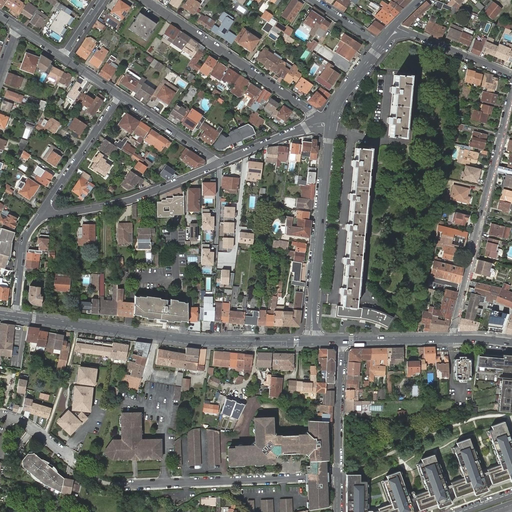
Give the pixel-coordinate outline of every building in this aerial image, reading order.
[(21,0),(8,0),(5,5),(8,7),(9,6),(17,12),(16,13),(19,15),(21,13),(27,4),(21,0)] [(55,0),(46,0),(54,5),(51,11),(54,12),(57,8),(60,3),(55,0)] [(116,9),(114,8),(111,12),(113,13),(121,19),(129,7),(119,0),(118,2),(116,5),(118,6),(116,9)] [(186,10),(189,11),(193,14),(199,4),(200,5),(203,0),(187,0),(183,7),(186,10)] [(291,13),(295,15),(297,12),(297,13),(298,12),(302,5),(295,0),(291,0),(286,9),(284,11),(281,15),(287,19),(291,13)] [(343,12),(350,2),(351,0),(336,0),(333,5),(336,8),(343,12)] [(393,8),(399,12),(406,5),(411,0),(390,0),(390,1),(388,5),(393,8)] [(355,5),(362,10),(365,5),(359,1),(355,5)] [(383,9),(394,17),(399,12),(393,8),(388,5),(382,1),(381,4),(384,6),(382,9),(383,9)] [(430,6),(426,1),(413,13),(402,24),(408,27),(419,17),(420,18),(423,16),(421,14),(430,6)] [(439,2),(437,1),(434,7),(440,10),(441,7),(450,11),(449,13),(453,14),(454,14),(455,11),(456,8),(443,3),(439,2)] [(491,1),(482,11),(492,20),(501,9),(491,1)] [(27,4),(21,13),(29,19),(37,8),(34,7),(33,9),(28,5),(29,3),(28,2),(27,4)] [(475,5),(481,11),(484,7),(478,2),(475,5)] [(65,12),(68,8),(60,3),(57,8),(61,11),(51,26),(50,27),(59,34),(63,27),(64,25),(65,23),(66,24),(71,16),(65,12)] [(243,13),(246,9),(239,4),(236,8),(243,13)] [(386,25),(394,17),(383,9),(375,17),(386,25)] [(30,21),(29,22),(39,28),(47,17),(37,10),(30,21)] [(233,18),(223,11),(219,17),(218,19),(222,22),(222,23),(222,24),(220,28),(214,25),(211,30),(216,34),(217,32),(225,38),(228,34),(224,31),(233,18)] [(268,22),(272,25),(276,18),(272,16),(266,11),(261,18),(267,21),(268,22)] [(315,32),(324,19),(311,11),(303,22),(302,23),(311,30),(315,32)] [(151,30),(152,30),(156,24),(155,24),(157,22),(144,13),(143,15),(140,13),(139,13),(135,18),(135,19),(136,19),(134,22),(133,22),(128,29),(132,31),(133,30),(138,33),(142,36),(141,37),(145,40),(150,33),(149,33),(151,30)] [(201,24),(210,30),(215,22),(207,17),(208,16),(207,15),(205,17),(202,15),(197,21),(201,24)] [(430,34),(429,35),(440,40),(445,28),(435,23),(437,17),(431,15),(429,21),(424,32),(430,34)] [(108,17),(105,21),(113,27),(116,23),(108,17)] [(236,20),(233,18),(224,31),(228,34),(225,38),(217,32),(216,34),(228,42),(232,36),(235,39),(236,37),(228,32),(236,20)] [(330,23),(324,19),(315,32),(321,36),(330,23)] [(102,24),(97,20),(93,26),(96,28),(98,25),(100,27),(102,24)] [(268,34),(274,26),(272,25),(268,22),(267,21),(262,29),(268,34)] [(377,34),(384,27),(375,21),(368,29),(377,34)] [(446,37),(457,42),(463,29),(451,24),(446,37)] [(180,31),(171,25),(164,34),(168,37),(167,39),(173,44),(182,50),(190,38),(182,32),(180,31)] [(463,29),(457,42),(468,46),(474,32),(463,28),(463,29)] [(248,33),(246,31),(238,43),(245,47),(247,49),(251,51),(253,47),(255,45),(258,40),(258,39),(249,33),(248,33)] [(293,38),(289,36),(285,33),(282,37),(282,38),(292,44),(294,40),(293,38)] [(345,34),(340,41),(341,41),(356,51),(360,45),(345,34)] [(493,39),(487,37),(486,41),(484,46),(482,50),(485,51),(485,52),(487,53),(488,53),(488,54),(493,56),(497,47),(492,45),(492,43),(493,39)] [(198,43),(190,38),(182,50),(190,55),(193,56),(197,51),(197,50),(201,45),(198,43)] [(311,44),(308,42),(305,47),(312,52),(318,43),(314,40),(311,44)] [(484,46),(486,41),(483,40),(482,44),(477,42),(476,43),(474,42),(470,52),(479,56),(483,45),(484,46)] [(91,51),(95,45),(89,41),(87,44),(84,42),(76,53),(85,59),(90,51),(91,51)] [(349,61),(357,51),(356,51),(341,41),(338,46),(340,47),(336,53),(349,61)] [(321,45),(318,43),(312,52),(315,54),(316,54),(321,45)] [(506,60),(511,49),(505,47),(499,44),(497,47),(493,56),(502,59),(502,58),(505,59),(505,61),(506,61),(506,60)] [(205,47),(201,45),(197,50),(198,51),(188,65),(198,71),(199,70),(201,67),(196,63),(202,53),(201,53),(205,47)] [(316,54),(318,55),(324,60),(326,61),(329,63),(335,54),(321,45),(316,54)] [(94,63),(93,64),(98,67),(105,55),(108,52),(102,48),(99,51),(97,50),(90,60),(94,63)] [(270,68),(273,71),(278,63),(281,60),(274,55),(273,55),(264,48),(261,52),(260,55),(257,59),(266,65),(270,68)] [(116,58),(111,55),(106,63),(98,74),(108,81),(116,69),(109,65),(112,60),(114,61),(116,58)] [(36,66),(39,58),(35,56),(34,59),(27,56),(24,64),(22,63),(20,68),(20,69),(33,74),(36,66)] [(208,56),(201,67),(199,70),(207,75),(216,61),(208,56)] [(44,59),(39,57),(39,58),(36,66),(39,67),(38,69),(46,72),(47,69),(50,70),(52,67),(54,64),(50,62),(44,60),(44,59)] [(158,62),(153,59),(150,64),(154,68),(158,71),(163,65),(158,62)] [(276,74),(283,79),(284,77),(285,76),(289,70),(291,66),(281,59),(281,60),(278,63),(273,71),(277,73),(276,74)] [(331,69),(334,66),(329,63),(326,61),(325,62),(327,63),(326,65),(324,67),(326,68),(320,77),(327,82),(324,86),(329,90),(333,85),(340,75),(331,69)] [(214,69),(213,68),(210,74),(220,81),(222,78),(224,75),(222,74),(226,68),(218,62),(214,69)] [(298,68),(293,64),(291,66),(289,70),(285,76),(284,77),(283,79),(290,83),(292,79),(296,82),(301,75),(298,73),(296,72),(298,68)] [(52,67),(50,70),(47,76),(55,80),(54,81),(58,83),(58,82),(63,73),(60,71),(52,67)] [(228,68),(224,75),(222,78),(228,82),(232,84),(233,81),(235,82),(239,75),(228,68)] [(475,72),(467,70),(466,70),(464,81),(472,83),(474,73),(475,72)] [(23,78),(8,72),(4,83),(19,89),(23,78)] [(67,75),(63,73),(58,82),(67,86),(72,77),(70,76),(67,75)] [(474,73),(472,83),(479,85),(480,83),(481,80),(482,75),(474,73)] [(484,91),(493,93),(494,89),(496,83),(497,79),(492,77),(493,75),(489,74),(485,73),(485,74),(482,86),(488,88),(485,88),(484,91)] [(120,83),(132,91),(134,89),(138,82),(126,74),(125,76),(120,83)] [(191,74),(186,80),(190,83),(195,76),(191,74)] [(396,75),(394,75),(393,87),(392,86),(391,93),(392,93),(390,117),(389,117),(388,124),(389,124),(388,135),(390,135),(390,137),(392,137),(393,136),(403,137),(409,76),(408,76),(396,75)] [(235,85),(234,85),(230,90),(241,97),(242,95),(244,92),(245,91),(250,83),(248,81),(245,79),(243,78),(240,76),(235,85)] [(311,88),(313,86),(311,84),(308,82),(309,80),(306,78),(304,80),(301,78),(295,87),(299,89),(301,91),(305,93),(307,94),(309,91),(311,88)] [(153,89),(155,86),(146,79),(143,82),(153,89)] [(83,83),(78,80),(67,97),(71,99),(74,96),(83,83)] [(154,91),(138,81),(138,82),(134,89),(138,91),(136,93),(148,101),(150,97),(152,95),(154,91)] [(156,98),(157,97),(163,101),(166,103),(168,104),(175,93),(177,89),(167,82),(164,86),(160,83),(154,91),(152,95),(156,98)] [(260,89),(250,83),(245,91),(244,92),(252,97),(249,102),(252,105),(256,99),(262,91),(260,89)] [(326,100),(331,94),(320,87),(317,91),(316,92),(314,95),(311,93),(313,90),(311,88),(309,91),(307,94),(306,95),(304,99),(308,101),(316,107),(320,106),(326,100)] [(263,89),(262,91),(256,99),(252,105),(250,108),(255,111),(260,104),(261,104),(264,103),(266,101),(271,94),(263,89)] [(206,93),(200,90),(197,95),(202,99),(206,93)] [(5,98),(13,101),(20,103),(23,96),(7,91),(5,98)] [(485,102),(494,104),(497,95),(487,93),(484,92),(481,100),(485,101),(485,102)] [(88,108),(93,100),(86,95),(83,93),(78,101),(81,103),(88,108)] [(99,104),(104,97),(99,93),(94,100),(84,114),(91,119),(96,112),(95,112),(98,108),(101,105),(100,105),(99,104)] [(2,107),(1,110),(9,112),(12,104),(13,101),(5,98),(3,101),(1,107),(2,107)] [(211,98),(208,103),(213,107),(216,102),(211,98)] [(273,112),(279,104),(271,98),(265,107),(273,112)] [(43,111),(47,102),(41,100),(37,109),(40,110),(43,111)] [(185,110),(176,104),(169,115),(173,117),(175,119),(175,120),(177,122),(178,122),(178,121),(179,122),(186,111),(188,109),(186,108),(185,110)] [(493,106),(483,104),(481,112),(487,114),(488,114),(490,115),(493,106)] [(281,118),(285,121),(291,111),(283,106),(277,115),(275,118),(279,121),(281,118)] [(256,112),(255,111),(250,108),(249,107),(248,110),(254,114),(253,116),(250,120),(249,122),(257,127),(262,119),(258,116),(259,114),(256,112)] [(463,109),(459,108),(458,115),(466,116),(467,110),(463,109)] [(194,127),(198,130),(200,127),(203,122),(205,118),(192,109),(191,109),(188,114),(182,123),(192,130),(194,127)] [(487,114),(481,112),(478,111),(476,111),(477,110),(474,109),(471,119),(474,120),(474,119),(476,120),(484,122),(487,114)] [(43,119),(46,113),(43,112),(41,117),(39,120),(38,123),(40,124),(43,118),(43,119)] [(134,119),(127,114),(126,115),(119,125),(131,133),(139,121),(135,118),(134,119)] [(466,116),(458,115),(457,123),(464,124),(465,125),(467,117),(466,116)] [(44,127),(54,134),(60,124),(51,118),(44,127)] [(79,135),(86,124),(80,120),(76,118),(69,128),(79,135)] [(142,141),(144,138),(143,138),(145,135),(150,128),(141,122),(136,130),(135,132),(141,136),(137,142),(140,144),(142,141)] [(203,122),(200,127),(204,129),(206,130),(201,137),(211,144),(216,136),(219,133),(222,129),(219,127),(216,131),(215,130),(209,126),(206,124),(203,122)] [(255,133),(252,126),(247,123),(237,128),(243,140),(252,136),(251,135),(255,133)] [(243,140),(237,128),(233,130),(230,131),(231,132),(229,134),(229,135),(233,143),(236,141),(237,143),(243,140)] [(152,146),(160,135),(152,129),(145,140),(151,144),(150,145),(152,146)] [(470,147),(483,150),(484,146),(486,135),(474,131),(471,143),(470,142),(469,147),(470,147)] [(233,143),(229,135),(225,137),(221,134),(213,145),(219,149),(221,149),(230,146),(229,144),(233,143)] [(167,140),(160,135),(152,146),(153,147),(154,146),(160,150),(164,145),(168,148),(171,143),(167,140)] [(115,141),(113,144),(117,147),(121,150),(125,144),(128,139),(126,137),(124,140),(123,139),(122,141),(119,139),(118,142),(115,141)] [(104,138),(97,149),(108,156),(111,151),(116,149),(117,147),(113,144),(104,138)] [(312,139),(311,143),(310,152),(310,157),(309,159),(316,159),(317,153),(318,146),(316,146),(316,140),(312,139)] [(311,143),(302,142),(302,145),(301,151),(301,156),(310,157),(310,152),(311,143)] [(301,151),(302,145),(299,144),(291,143),(290,153),(295,153),(297,154),(297,160),(300,161),(301,156),(301,151)] [(129,147),(125,144),(121,150),(123,151),(131,157),(134,153),(128,149),(129,147)] [(60,156),(63,153),(52,145),(43,158),(47,161),(55,166),(60,157),(60,156)] [(278,146),(267,147),(266,162),(276,163),(276,159),(278,146)] [(282,147),(278,146),(276,159),(276,163),(276,165),(279,166),(280,161),(279,161),(279,159),(278,159),(279,156),(285,157),(284,160),(286,160),(287,147),(282,147)] [(342,306),(355,307),(355,305),(369,162),(370,149),(357,148),(355,148),(354,160),(353,160),(352,167),(353,167),(351,193),(350,193),(349,200),(350,200),(348,224),(347,224),(346,230),(347,231),(345,257),(344,257),(343,264),(344,264),(342,288),(341,288),(340,294),(341,294),(340,306),(342,306)] [(462,158),(461,163),(469,165),(470,160),(476,162),(478,153),(465,149),(462,158)] [(26,159),(30,154),(23,150),(23,151),(21,156),(26,159)] [(189,150),(186,155),(183,160),(188,163),(187,165),(188,165),(189,166),(189,165),(194,168),(204,164),(204,160),(189,150)] [(122,166),(124,167),(127,163),(131,157),(123,151),(120,154),(127,159),(122,166)] [(110,166),(104,162),(105,161),(102,158),(103,156),(99,153),(96,158),(95,157),(92,161),(95,163),(94,164),(93,164),(91,167),(94,169),(93,170),(95,171),(96,170),(104,175),(110,166)] [(144,160),(134,153),(131,157),(138,161),(141,164),(144,160)] [(141,164),(138,161),(134,168),(142,173),(146,167),(141,164)] [(248,161),(247,173),(256,174),(261,174),(262,163),(248,161)] [(53,176),(42,169),(38,166),(34,172),(38,175),(36,179),(46,186),(53,176)] [(480,169),(465,166),(464,172),(462,172),(460,178),(475,182),(477,182),(478,177),(478,175),(479,172),(480,169)] [(162,177),(166,180),(167,181),(177,176),(167,169),(163,174),(164,174),(162,177)] [(137,175),(131,171),(121,184),(129,190),(134,188),(138,182),(141,184),(143,180),(137,175)] [(92,188),(94,185),(87,180),(82,177),(80,179),(77,183),(72,191),(80,196),(78,198),(82,200),(83,198),(85,196),(86,194),(87,196),(92,188)] [(226,188),(238,189),(238,185),(238,182),(239,178),(223,177),(222,187),(226,188)] [(34,189),(37,184),(28,178),(24,184),(24,183),(23,183),(23,182),(22,182),(22,183),(20,181),(17,186),(21,189),(18,192),(29,200),(32,195),(33,196),(36,191),(34,189)] [(216,182),(202,182),(202,195),(216,195),(216,182)] [(307,184),(306,185),(306,189),(307,189),(307,194),(308,194),(308,196),(305,195),(305,198),(313,199),(314,185),(307,184)] [(4,190),(10,195),(12,191),(9,189),(10,187),(7,185),(6,187),(3,185),(2,187),(1,189),(4,190)] [(453,195),(452,199),(468,203),(470,197),(467,197),(469,189),(454,185),(451,195),(453,195)] [(199,189),(189,189),(188,210),(199,210),(199,189)] [(503,211),(509,213),(511,204),(511,203),(511,202),(511,192),(505,190),(503,197),(501,202),(500,209),(504,210),(503,211)] [(161,202),(157,202),(157,217),(174,216),(174,215),(184,214),(184,212),(183,196),(173,196),(173,198),(166,198),(166,200),(161,200),(161,202)] [(301,204),(296,204),(296,207),(312,209),(313,199),(305,198),(301,198),(301,204)] [(236,207),(225,206),(225,217),(235,217),(236,207)] [(209,209),(202,209),(202,230),(214,230),(214,216),(209,216),(209,209)] [(296,210),(292,209),(291,217),(293,217),(296,218),(298,218),(308,220),(309,212),(303,211),(297,210),(296,210)] [(8,214),(9,212),(7,211),(3,211),(0,215),(0,222),(14,229),(16,223),(15,223),(17,218),(8,214)] [(454,213),(452,222),(464,225),(465,220),(467,220),(468,216),(454,212),(454,213)] [(291,217),(286,216),(284,234),(289,234),(296,235),(309,238),(310,229),(297,226),(295,226),(291,225),(292,222),(293,217),(291,217)] [(310,229),(311,220),(308,220),(298,218),(297,226),(310,229)] [(235,222),(225,221),(224,232),(235,233),(235,222)] [(128,233),(132,233),(132,223),(118,224),(119,243),(128,243),(128,233)] [(94,224),(83,224),(83,228),(79,228),(79,241),(79,245),(89,245),(89,243),(94,243),(94,239),(94,224)] [(506,227),(493,224),(490,235),(498,237),(503,238),(503,236),(505,229),(506,227)] [(441,226),(437,225),(435,241),(441,242),(463,247),(467,233),(441,226)] [(12,241),(15,232),(2,228),(0,233),(0,240),(1,241),(9,244),(10,240),(12,241)] [(150,228),(145,229),(141,228),(138,228),(138,245),(150,245),(150,238),(150,234),(151,234),(151,235),(154,235),(154,229),(150,229),(150,228)] [(256,233),(240,231),(239,242),(254,244),(256,233)] [(234,238),(223,237),(222,248),(233,248),(234,238)] [(48,251),(48,250),(48,248),(47,248),(48,239),(38,238),(38,243),(39,243),(39,247),(38,250),(44,251),(48,251)] [(499,245),(500,241),(497,240),(489,238),(488,243),(489,243),(487,250),(486,256),(491,257),(497,259),(499,253),(497,252),(499,245)] [(0,243),(0,247),(11,251),(12,241),(10,240),(9,244),(1,241),(0,243)] [(289,242),(278,240),(277,248),(287,250),(288,247),(289,242)] [(293,248),(291,248),(291,250),(295,251),(304,253),(306,244),(292,241),(292,245),(294,246),(296,246),(296,249),(294,249),(293,248)] [(209,245),(202,244),(201,265),(213,266),(214,252),(208,252),(209,245)] [(441,255),(440,257),(451,260),(453,252),(455,252),(456,252),(457,248),(454,248),(443,245),(442,250),(444,251),(443,256),(441,255)] [(0,253),(9,256),(10,257),(11,251),(0,247),(0,253)] [(291,250),(288,250),(287,253),(292,254),(294,253),(295,253),(294,256),(294,260),(303,262),(304,253),(295,251),(291,250)] [(26,260),(38,261),(39,256),(40,256),(41,254),(28,252),(27,252),(26,260)] [(8,259),(9,256),(0,253),(0,267),(0,268),(2,263),(6,265),(7,265),(9,260),(8,259)] [(25,267),(27,268),(37,269),(38,261),(26,260),(25,267)] [(440,262),(431,260),(428,275),(439,278),(448,280),(457,282),(459,283),(463,268),(440,262)] [(492,266),(493,263),(480,260),(477,274),(488,277),(491,277),(492,273),(491,273),(491,270),(492,266)] [(293,281),(300,282),(302,263),(292,261),(291,272),(294,272),(293,281)] [(231,269),(222,269),(222,284),(233,285),(235,273),(231,273),(231,269)] [(117,283),(117,282),(115,282),(115,283),(113,283),(113,289),(112,301),(102,300),(103,297),(103,271),(101,271),(99,271),(99,272),(99,274),(99,283),(99,290),(99,297),(99,299),(99,314),(117,315),(118,302),(117,302),(117,289),(117,283)] [(69,275),(64,274),(63,277),(57,276),(57,274),(55,274),(55,276),(54,276),(54,290),(58,291),(59,291),(63,291),(68,291),(69,288),(69,285),(69,284),(69,277),(69,275)] [(511,292),(509,291),(502,288),(493,286),(478,283),(476,290),(475,294),(482,296),(487,297),(486,301),(494,303),(494,301),(497,302),(511,307),(511,292)] [(39,287),(30,286),(28,296),(29,296),(29,297),(29,298),(29,299),(29,300),(29,301),(30,302),(31,302),(31,303),(32,303),(32,304),(33,304),(34,304),(34,305),(35,304),(35,305),(36,305),(41,306),(42,296),(41,295),(39,294),(39,287)] [(0,287),(0,298),(7,300),(9,288),(6,288),(0,287)] [(123,288),(117,289),(117,302),(118,302),(117,315),(133,317),(133,314),(134,303),(130,302),(122,302),(122,298),(124,299),(125,295),(123,294),(123,288)] [(455,300),(457,292),(446,289),(445,293),(444,297),(440,311),(435,310),(436,306),(433,306),(433,307),(431,314),(450,319),(455,300)] [(302,302),(304,292),(297,292),(295,292),(293,304),(293,309),(301,310),(302,302)] [(473,293),(470,306),(479,308),(482,296),(475,294),(473,293)] [(134,301),(134,303),(133,314),(148,316),(150,297),(139,296),(139,298),(134,297),(134,301)] [(203,320),(214,321),(214,307),(210,307),(210,303),(212,303),(212,297),(203,296),(203,320)] [(186,320),(187,320),(187,316),(187,308),(187,302),(184,302),(183,302),(172,300),(172,301),(170,301),(170,300),(155,298),(155,299),(150,298),(150,297),(148,316),(149,316),(149,317),(171,320),(171,319),(184,320),(186,320)] [(91,313),(99,314),(99,299),(92,298),(91,305),(87,305),(87,313),(91,313)] [(192,299),(187,299),(187,302),(187,308),(187,316),(187,320),(187,321),(197,321),(197,316),(197,315),(197,307),(189,308),(189,305),(192,305),(192,299)] [(271,311),(266,310),(266,316),(266,317),(265,325),(273,326),(274,317),(274,311),(274,308),(276,308),(276,307),(277,299),(272,299),(271,308),(271,311)] [(292,312),(293,309),(293,304),(289,304),(288,311),(283,311),(282,317),(282,326),(291,326),(291,317),(292,317),(292,312)] [(221,322),(222,308),(219,307),(217,306),(214,306),(214,307),(214,321),(221,322)] [(361,308),(355,307),(342,306),(340,306),(338,306),(337,308),(337,315),(360,317),(366,318),(371,320),(376,321),(382,324),(387,326),(391,318),(386,315),(380,312),(374,311),(368,309),(365,309),(361,308)] [(470,306),(467,319),(476,321),(479,308),(470,306)] [(221,322),(228,322),(229,311),(230,307),(228,307),(226,307),(226,308),(222,308),(221,322)] [(282,317),(283,311),(284,307),(276,307),(276,308),(274,308),(274,311),(274,317),(273,326),(282,326),(282,317)] [(425,323),(423,332),(428,332),(430,324),(431,314),(433,307),(429,307),(428,312),(423,311),(421,323),(425,323)] [(245,309),(245,308),(242,308),(242,312),(229,311),(228,322),(243,324),(244,315),(244,313),(245,309)] [(299,326),(301,310),(293,309),(292,312),(292,317),(291,317),(291,326),(299,326)] [(244,315),(243,324),(257,325),(257,317),(258,317),(259,311),(253,310),(252,316),(244,315)] [(257,317),(257,325),(265,325),(266,317),(266,316),(266,310),(261,310),(259,310),(259,311),(258,317),(257,317)] [(510,314),(494,310),(490,327),(504,329),(510,314)] [(447,332),(450,319),(431,314),(430,324),(428,332),(438,332),(447,332)] [(462,318),(459,331),(478,331),(480,322),(476,321),(467,319),(462,318)] [(0,326),(0,355),(10,356),(12,344),(11,344),(6,343),(6,340),(12,340),(14,324),(0,323),(0,326)] [(35,348),(35,346),(38,331),(39,328),(28,326),(25,340),(31,341),(30,348),(35,348)] [(35,346),(44,347),(47,332),(38,331),(35,346)] [(60,351),(56,370),(63,371),(66,364),(70,344),(65,343),(64,347),(61,347),(62,342),(63,335),(47,332),(44,347),(60,351)] [(76,339),(74,352),(109,357),(112,344),(105,343),(105,342),(98,341),(97,342),(88,341),(88,339),(81,339),(80,339),(76,339)] [(150,343),(135,341),(132,353),(146,358),(150,343)] [(108,359),(108,360),(113,361),(113,358),(125,360),(126,356),(128,345),(112,342),(112,344),(109,357),(108,359)] [(196,349),(186,347),(185,354),(184,361),(198,363),(199,349),(196,349)] [(436,363),(436,362),(435,352),(435,347),(419,347),(419,351),(420,360),(425,360),(426,364),(428,364),(427,359),(434,359),(434,363),(436,363)] [(349,350),(348,361),(361,362),(362,361),(362,360),(362,348),(351,349),(349,350)] [(372,348),(362,348),(362,360),(364,361),(366,360),(371,361),(372,348)] [(371,361),(370,369),(370,374),(374,375),(384,376),(385,368),(372,366),(373,359),(375,359),(374,364),(379,364),(380,359),(383,359),(384,364),(386,364),(386,366),(387,365),(387,361),(387,348),(372,348),(371,361)] [(404,348),(387,348),(387,361),(404,361),(404,348)] [(184,361),(185,354),(158,349),(156,363),(179,367),(178,372),(176,386),(181,387),(182,379),(183,368),(184,361)] [(206,349),(199,349),(198,363),(184,361),(183,368),(203,371),(206,349)] [(327,349),(326,370),(335,370),(335,351),(332,349),(327,349)] [(212,365),(218,366),(219,361),(221,361),(222,352),(214,351),(212,363),(211,363),(211,365),(212,365)] [(219,361),(218,366),(228,367),(230,353),(222,352),(221,361),(219,361)] [(146,358),(132,353),(129,361),(144,365),(146,358)] [(230,353),(228,367),(235,368),(237,353),(230,353)] [(237,353),(235,368),(242,369),(244,354),(237,353)] [(291,366),(291,369),(293,369),(294,353),(274,353),(273,369),(285,369),(285,365),(291,366)] [(252,355),(244,354),(242,369),(250,370),(252,355)] [(503,357),(478,355),(476,372),(501,374),(501,372),(511,373),(511,356),(503,355),(503,357)] [(440,357),(436,357),(436,362),(436,363),(436,369),(438,369),(441,373),(441,377),(449,376),(448,356),(444,357),(444,364),(441,364),(441,360),(440,359),(440,357)] [(455,359),(455,379),(459,379),(460,382),(466,382),(466,379),(470,379),(470,359),(466,359),(466,357),(459,357),(459,359),(455,359)] [(144,365),(129,361),(126,374),(141,378),(144,365)] [(348,361),(347,380),(358,380),(361,381),(362,377),(358,377),(359,363),(361,362),(348,361)] [(414,371),(419,371),(419,361),(408,361),(408,376),(410,376),(410,374),(413,374),(413,373),(414,373),(414,371)] [(93,370),(79,368),(78,375),(77,375),(76,383),(93,386),(94,378),(92,377),(93,370)] [(335,370),(326,370),(325,373),(325,382),(334,383),(335,370)] [(402,371),(387,371),(387,388),(391,387),(391,374),(402,374),(402,371)] [(235,384),(240,384),(241,383),(244,380),(240,378),(242,373),(239,372),(236,378),(235,384)] [(123,385),(137,389),(141,378),(126,374),(123,385)] [(296,381),(295,393),(297,393),(297,392),(299,393),(299,391),(316,392),(316,382),(316,375),(311,374),(311,382),(296,381)] [(212,377),(209,383),(217,387),(220,381),(212,377)] [(511,382),(511,378),(502,378),(499,412),(509,412),(511,382)] [(27,381),(19,379),(16,393),(24,394),(27,381)] [(181,387),(181,391),(188,391),(189,379),(182,379),(181,387)] [(316,382),(316,392),(325,392),(325,390),(325,382),(316,382)] [(91,389),(74,387),(71,410),(86,412),(87,404),(89,404),(91,389)] [(269,389),(269,397),(273,400),(273,396),(279,397),(280,390),(269,389)] [(334,390),(325,390),(325,392),(325,406),(333,406),(334,406),(334,390)] [(346,390),(346,399),(354,399),(354,390),(346,390)] [(218,394),(216,403),(222,405),(224,395),(218,394)] [(239,433),(257,396),(254,396),(251,397),(249,397),(245,405),(238,419),(233,430),(239,433)] [(32,400),(25,398),(22,411),(29,413),(29,414),(48,419),(51,409),(31,403),(32,400)] [(231,401),(226,398),(221,413),(230,416),(235,402),(236,401),(232,400),(231,401)] [(346,399),(345,414),(353,413),(354,401),(354,399),(346,399)] [(369,401),(354,401),(353,413),(361,413),(361,404),(369,404),(369,401)] [(241,404),(235,402),(230,416),(238,419),(245,405),(241,403),(241,404)] [(204,405),(203,411),(212,413),(217,413),(219,406),(213,405),(209,405),(204,405)] [(320,413),(332,413),(333,406),(325,406),(321,405),(320,413)] [(71,410),(69,413),(75,418),(77,415),(71,410)] [(62,417),(57,423),(68,432),(73,427),(75,428),(80,423),(81,424),(86,418),(80,412),(77,415),(75,418),(69,413),(67,411),(62,417)] [(140,413),(121,413),(122,435),(123,435),(123,442),(120,442),(120,440),(112,440),(104,453),(113,459),(132,459),(132,457),(138,457),(138,459),(161,458),(161,439),(142,440),(142,441),(139,441),(139,435),(141,435),(140,413)] [(314,418),(314,420),(328,421),(329,421),(332,421),(332,413),(320,413),(320,414),(319,414),(319,419),(318,418),(314,418)] [(308,469),(308,471),(325,470),(326,470),(326,460),(329,460),(328,449),(328,445),(328,442),(328,428),(328,421),(314,420),(309,420),(307,419),(308,429),(309,429),(309,431),(305,435),(303,435),(303,434),(290,435),(278,435),(278,436),(275,436),(272,433),(272,430),(273,430),(273,417),(255,417),(255,428),(256,440),(257,440),(257,442),(253,446),(251,446),(251,445),(244,445),(239,446),(229,446),(230,463),(237,463),(245,463),(256,463),(263,463),(274,462),(274,459),(273,459),(273,457),(277,453),(279,453),(279,454),(305,453),(305,452),(306,452),(307,452),(311,456),(311,457),(310,457),(311,469),(308,469)] [(511,443),(504,422),(491,426),(492,428),(493,430),(489,431),(501,465),(491,468),(487,469),(488,471),(489,474),(493,485),(510,478),(511,480),(511,482),(511,481),(511,443)] [(482,473),(470,438),(457,443),(458,446),(454,448),(465,477),(451,482),(452,484),(453,487),(457,498),(474,491),(475,493),(475,495),(488,490),(488,489),(487,487),(483,476),(482,473)] [(61,491),(64,477),(34,453),(33,453),(28,454),(28,453),(25,457),(22,461),(23,463),(25,466),(24,467),(43,483),(61,491)] [(446,486),(435,454),(422,459),(423,463),(419,464),(429,491),(415,496),(416,497),(417,500),(421,511),(438,504),(439,506),(439,508),(452,503),(452,502),(451,499),(447,489),(446,486)] [(308,477),(309,484),(315,484),(325,483),(326,483),(327,483),(326,476),(326,470),(325,470),(308,471),(308,477)] [(410,499),(400,471),(387,476),(388,479),(384,481),(393,503),(379,508),(380,510),(380,511),(414,511),(411,502),(410,499)] [(373,510),(368,510),(368,481),(361,481),(361,474),(348,474),(347,511),(374,511),(373,510)] [(80,482),(73,481),(72,488),(72,489),(78,490),(80,482)] [(325,483),(315,484),(314,484),(313,484),(313,485),(312,485),(311,486),(311,487),(310,487),(310,489),(310,490),(309,490),(309,502),(309,507),(309,510),(327,507),(327,502),(327,495),(327,491),(327,487),(327,483),(326,483),(325,483)]
